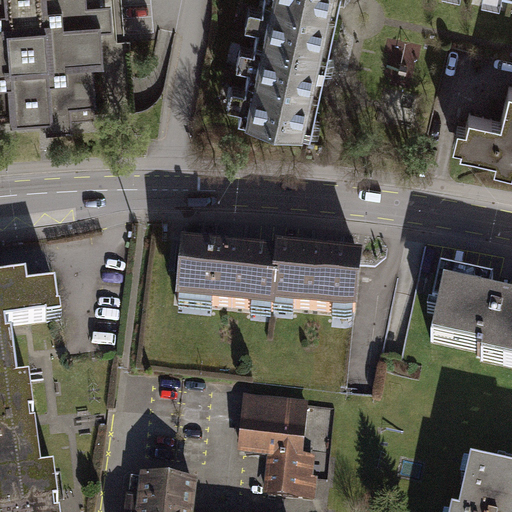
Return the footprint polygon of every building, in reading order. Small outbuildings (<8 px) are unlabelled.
[(0,0),(0,114),(10,114),(11,124),(44,122),(45,133),(73,132),(72,123),(97,122),(94,68),(104,67),(102,32),(112,31),(110,0),(0,0)] [(323,68),(337,0),(252,0),(263,2),(258,25),(244,21),(240,40),(254,43),(252,53),(323,68)] [(305,148),(323,68),(252,53),(250,61),(235,58),(231,78),(246,82),(241,103),(228,100),(223,123),(236,125),(235,132),(305,148)] [(393,54),(392,88),(425,89),(426,54),(393,54)] [(502,126),(470,119),(467,131),(459,129),(454,150),(462,151),(461,156),(497,165),(495,173),(511,176),(511,92),(510,92),(502,126)] [(277,265),(182,256),(177,312),(272,321),(272,317),(277,265)] [(277,265),(272,317),(356,325),(362,269),(277,262),(277,265)] [(492,292),(439,280),(431,317),(438,319),(431,351),(480,362),(479,370),(511,377),(511,309),(489,304),(492,292)] [(0,387),(17,386),(11,341),(6,342),(5,329),(47,324),(48,326),(62,324),(61,316),(58,316),(55,292),(27,296),(25,285),(0,288),(0,387)] [(29,384),(17,386),(0,387),(0,480),(41,475),(35,429),(30,430),(29,418),(33,417),(29,384)] [(306,409),(243,403),(237,457),(266,460),(262,500),(316,505),(319,481),(311,480),(313,464),(301,463),(306,409)] [(506,479),(472,472),(464,511),(511,511),(511,473),(507,473),(506,479)] [(53,473),(41,475),(0,480),(0,511),(53,511),(53,507),(58,506),(53,473)] [(127,511),(190,511),(194,485),(131,478),(127,511)]
